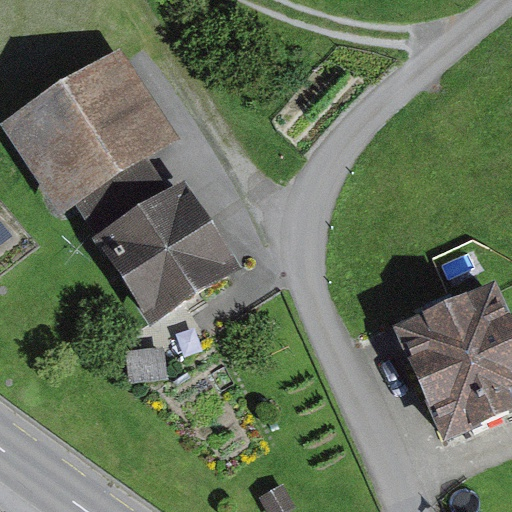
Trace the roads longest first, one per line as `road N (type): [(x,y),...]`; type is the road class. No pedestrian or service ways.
road 1 (track): [(511,1),(353,145),(311,205),(302,271),(406,511)]
road 2 (track): [(456,46),(313,22),(266,0)]
